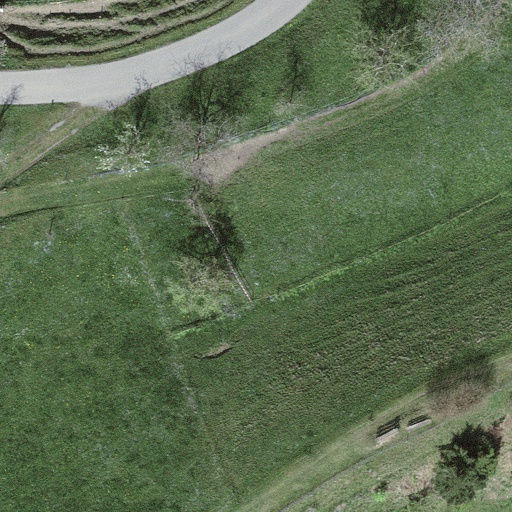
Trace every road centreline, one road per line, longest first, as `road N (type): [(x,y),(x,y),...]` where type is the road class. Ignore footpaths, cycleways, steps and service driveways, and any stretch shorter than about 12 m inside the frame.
road 1 (track): [(509,0),(465,49),(411,84),(314,127),(0,209)]
road 2 (unclassified): [(0,86),(143,72),(211,48),(284,0)]
road 3 (track): [(0,174),(143,72)]
